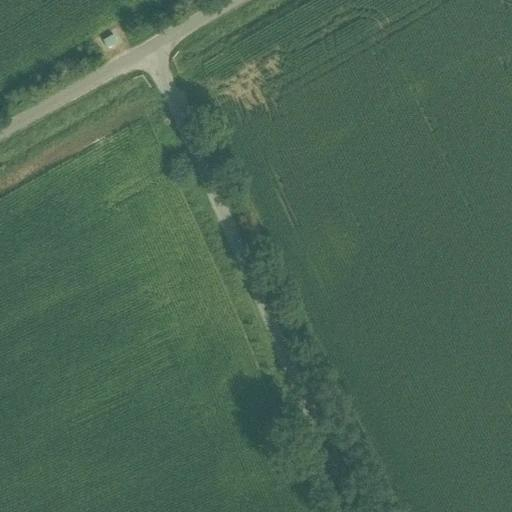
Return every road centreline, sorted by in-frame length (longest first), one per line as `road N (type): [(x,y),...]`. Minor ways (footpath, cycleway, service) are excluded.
road 1 (unclassified): [(154,48),(357,511)]
road 2 (unclassified): [(0,133),(154,48)]
